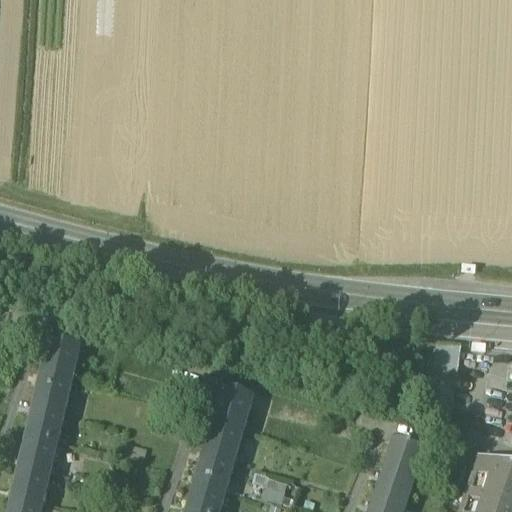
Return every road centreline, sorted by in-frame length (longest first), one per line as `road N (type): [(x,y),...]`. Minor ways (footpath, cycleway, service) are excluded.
road 1 (secondary): [(511,314),(223,275),(0,222)]
road 2 (residential): [(161,511),(213,373)]
road 3 (residential): [(0,448),(37,326)]
